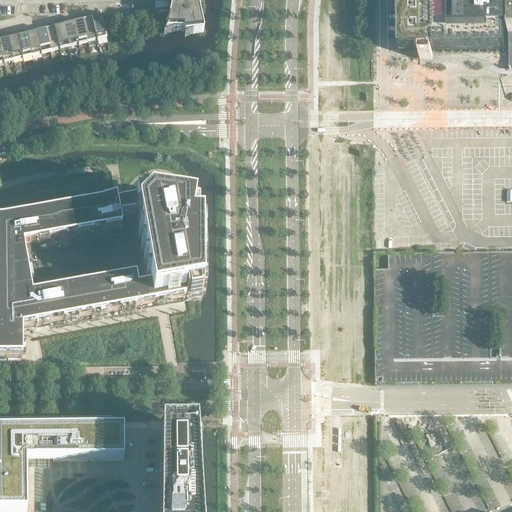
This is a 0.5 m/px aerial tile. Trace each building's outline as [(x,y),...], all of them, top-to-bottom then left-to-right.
[(163,0),(163,1),(167,1),(168,7),(171,6),(166,30),(176,31),(176,33),(192,32),(192,35),(203,34),(198,10),(200,11),(201,5),(199,5),(197,0),(163,0)] [(511,0),(398,0),(399,52),(428,52),(428,54),(419,54),(419,61),(432,60),(432,54),(431,54),(431,51),(504,51),(504,31),(508,31),(508,35),(511,34),(511,0)] [(107,39),(101,14),(93,15),(94,19),(91,19),(92,23),(97,41),(107,39)] [(97,41),(92,23),(91,19),(89,20),(88,17),(81,18),(87,43),(97,41)] [(87,43),(81,18),(74,20),(75,23),(73,24),(74,28),(78,46),(87,43)] [(78,46),(74,28),(73,24),(70,24),(70,21),(63,23),(69,48),(78,46)] [(69,48),(63,23),(56,24),(57,28),(54,28),(55,32),(60,50),(69,48)] [(60,50),(55,32),(54,28),(52,29),(51,26),(44,27),(50,52),(60,50)] [(50,52),(44,27),(37,29),(38,32),(35,33),(37,37),(41,55),(50,52)] [(41,55),(37,37),(35,33),(33,33),(32,30),(25,32),(32,57),(41,55)] [(32,57),(25,32),(18,34),(19,37),(17,37),(18,41),(22,59),(32,57)] [(22,59),(18,41),(17,37),(14,38),(14,35),(7,36),(13,62),(22,59)] [(13,62),(7,36),(0,38),(1,41),(0,41),(0,49),(4,64),(13,62)] [(511,143),(362,145),(363,251),(459,250),(459,246),(511,245),(511,143)] [(22,331),(139,310),(162,306),(186,302),(202,299),(201,226),(197,226),(197,213),(193,213),(194,209),(152,202),(149,201),(135,199),(135,202),(137,209),(118,213),(116,201),(0,221),(0,360),(14,360),(22,360),(22,356),(22,331)] [(445,257),(375,256),(376,380),(511,379),(511,255),(453,256),(445,257)] [(202,511),(203,444),(157,430),(161,511),(202,511)] [(25,511),(25,462),(121,461),(120,432),(0,432),(0,511),(25,511)]
